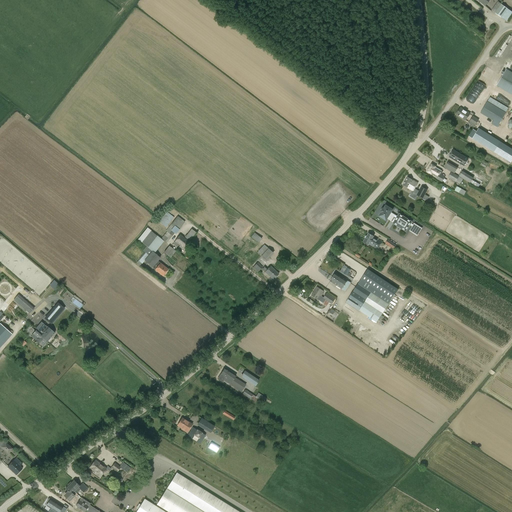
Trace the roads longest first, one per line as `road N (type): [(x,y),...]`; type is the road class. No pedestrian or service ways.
road 1 (unclassified): [(416,141),(221,345),(49,475)]
road 2 (unknown): [(65,464),(116,499),(137,495),(164,459),(117,427)]
road 3 (unclassified): [(416,141),(414,0)]
road 4 (unclassified): [(416,141),(498,30)]
